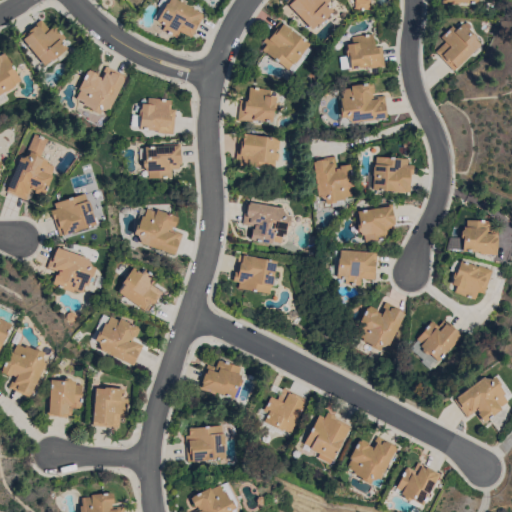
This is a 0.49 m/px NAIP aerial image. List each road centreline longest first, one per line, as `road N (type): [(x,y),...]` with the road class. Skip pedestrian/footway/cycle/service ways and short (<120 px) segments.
road 1 (residential): [(154,511),(148,462),(156,420),(194,321),(215,224),(212,78),(252,0)]
road 2 (residential): [(486,475),(397,417),(194,321)]
road 3 (residential): [(414,0),(419,103),(444,154),(441,204),(414,277)]
road 4 (residential): [(73,0),(130,49),(212,78)]
